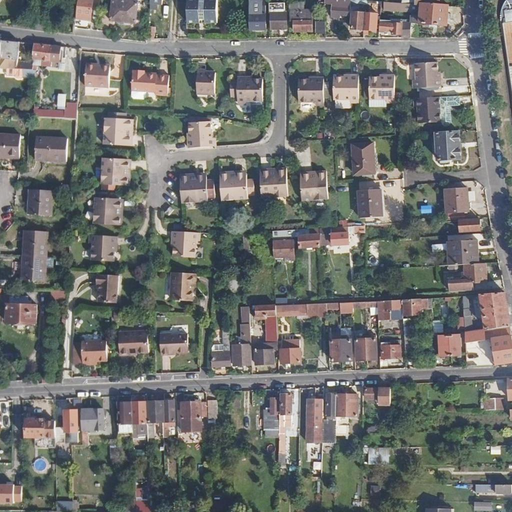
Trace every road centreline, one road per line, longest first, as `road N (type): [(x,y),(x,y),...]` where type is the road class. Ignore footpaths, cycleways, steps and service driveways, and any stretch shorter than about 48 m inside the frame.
road 1 (residential): [(0,394),(511,370)]
road 2 (residential): [(277,48),(172,49),(0,32)]
road 3 (residential): [(511,263),(475,46)]
road 4 (residential): [(277,48),(275,144),(156,167)]
road 5 (residential): [(475,46),(277,48)]
